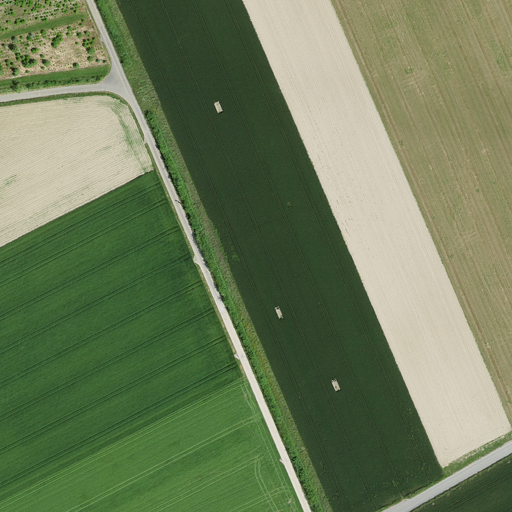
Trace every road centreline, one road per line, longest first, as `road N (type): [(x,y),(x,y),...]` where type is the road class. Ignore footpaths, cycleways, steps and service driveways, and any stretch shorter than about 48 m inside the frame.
road 1 (track): [(308,511),(124,84)]
road 2 (unclassified): [(397,511),(511,447)]
road 3 (track): [(0,99),(124,84)]
